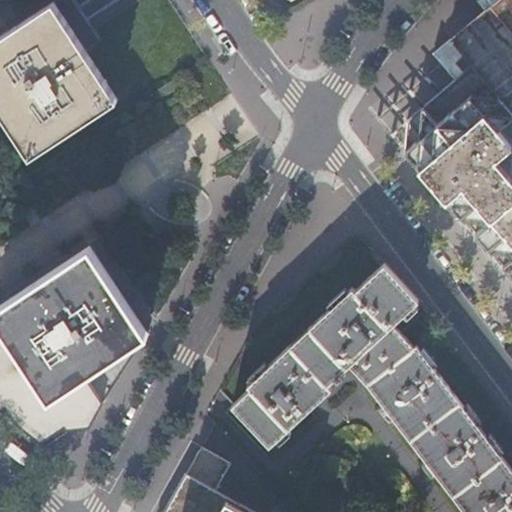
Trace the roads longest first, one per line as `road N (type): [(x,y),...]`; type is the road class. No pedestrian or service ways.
road 1 (residential): [(100,511),(320,123)]
road 2 (residential): [(320,123),(511,376)]
road 3 (residential): [(320,123),(266,68),(221,0)]
road 4 (residential): [(320,123),(338,86),(406,0)]
